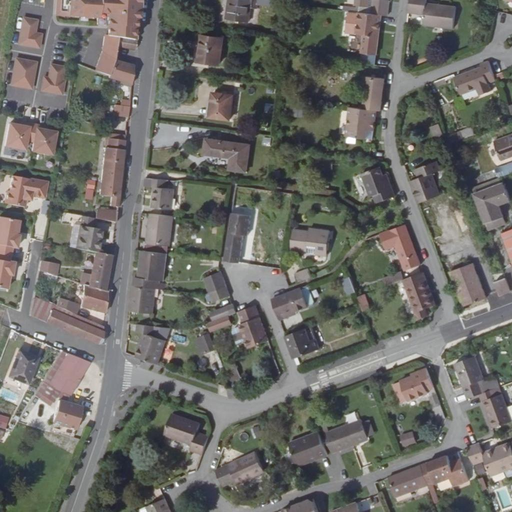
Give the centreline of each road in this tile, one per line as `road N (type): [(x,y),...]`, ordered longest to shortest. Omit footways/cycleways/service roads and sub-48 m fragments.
road 1 (secondary): [(110,366),(152,0)]
road 2 (residential): [(429,341),(466,441),(256,511)]
road 3 (residential): [(392,83),(390,151),(458,329)]
road 4 (residential): [(429,341),(227,410)]
road 5 (secondary): [(73,511),(97,443),(110,366)]
road 6 (residential): [(392,83),(417,82),(511,42)]
road 7 (residential): [(227,410),(110,366)]
